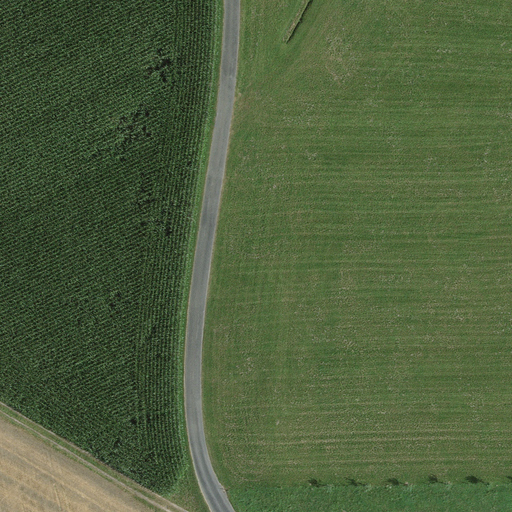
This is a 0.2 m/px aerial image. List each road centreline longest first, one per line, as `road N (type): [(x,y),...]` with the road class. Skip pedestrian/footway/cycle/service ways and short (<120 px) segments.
road 1 (residential): [(234,0),(194,380),(199,443),(227,511)]
road 2 (track): [(0,407),(176,511)]
